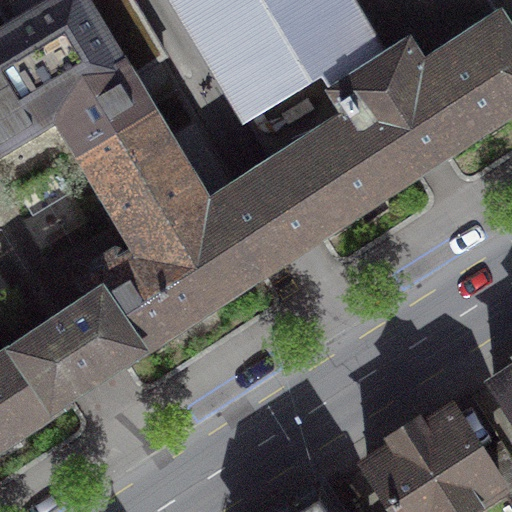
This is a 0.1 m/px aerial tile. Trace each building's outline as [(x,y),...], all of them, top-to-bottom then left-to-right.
[(0,447),(67,404),(65,401),(130,358),(131,360),(298,250),(252,175),(237,185),(129,0),(45,0),(51,10),(14,32),(0,10),(0,447)] [(175,0),(246,116),(249,115),(275,160),(252,175),(298,250),(511,111),(511,33),(499,14),(433,56),(420,36),(409,43),(395,20),(368,38),(346,3),(351,0),(175,0)] [(511,372),(493,384),(511,413),(511,372)] [(396,447),(367,466),(396,511),(465,511),(501,489),(507,497),(511,494),(511,457),(501,441),(481,455),(453,410),(424,429),(420,423),(392,441),(396,447)] [(338,511),(322,486),(312,492),(280,511),(338,511)]
